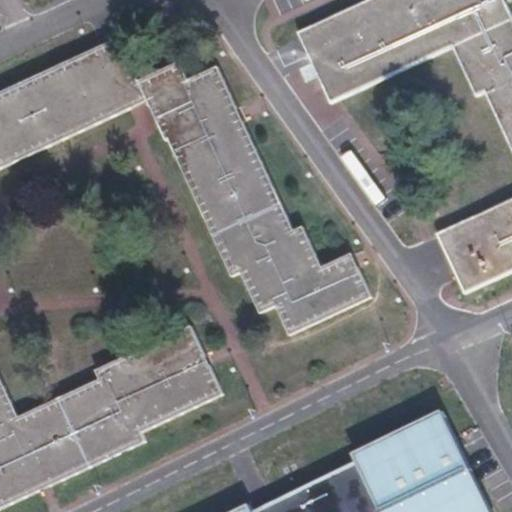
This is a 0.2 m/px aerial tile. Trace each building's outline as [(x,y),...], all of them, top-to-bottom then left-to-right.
[(487,91),(511,144),(511,200),(440,233),(467,293),(511,272),(511,16),(504,0),(371,0),(301,33),(314,62),(321,75),(333,102),(456,45),(479,95),(487,91)] [(261,313),(278,306),(291,335),(373,297),(359,267),(352,270),(347,257),(323,267),(304,226),(296,231),(245,121),(238,124),(232,111),(239,108),(219,67),(190,80),(181,62),(140,81),(120,38),(119,39),(126,53),(111,60),(104,46),(0,93),(0,508),(40,490),(36,480),(49,474),(54,484),(146,441),(142,432),(224,395),(210,364),(204,367),(200,359),(207,356),(193,326),(97,370),(101,380),(20,417),(0,374),(0,169),(133,108),(126,94),(141,88),(148,102),(149,101),(167,141),(171,139),(234,277),(243,272),(261,313)] [(126,53),(119,39),(104,46),(111,60),(126,53)] [(321,75),(314,62),(299,69),(305,82),(321,75)] [(133,108),(148,102),(141,88),(126,94),(133,108)] [(245,121),(239,108),(232,111),(238,124),(245,121)] [(359,267),(353,254),(347,257),(352,270),(359,267)] [(204,367),(210,364),(207,356),(200,359),(204,367)] [(255,511),(251,504),(234,511),(492,511),(443,411),(355,452),(359,461),(256,511),(255,511)] [(36,480),(40,490),(54,484),(49,474),(36,480)]
